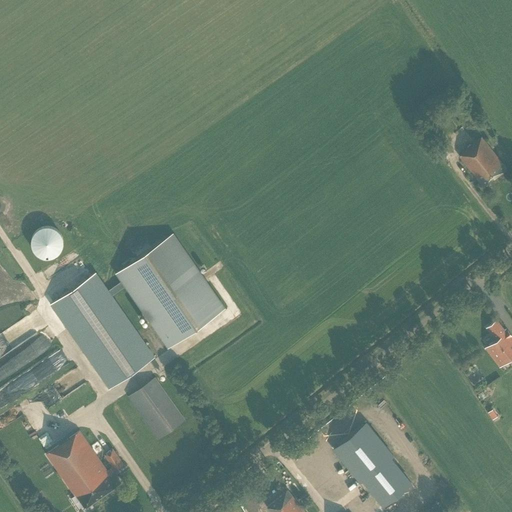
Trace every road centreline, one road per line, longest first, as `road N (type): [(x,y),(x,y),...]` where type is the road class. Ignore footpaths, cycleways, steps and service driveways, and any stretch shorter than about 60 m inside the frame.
road 1 (unclassified): [(191,511),(511,250)]
road 2 (track): [(109,397),(0,229)]
